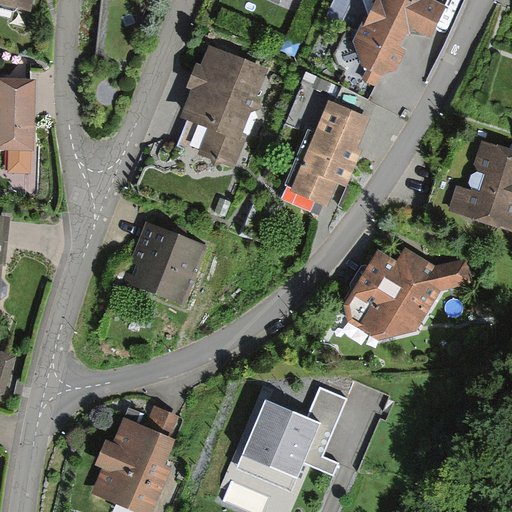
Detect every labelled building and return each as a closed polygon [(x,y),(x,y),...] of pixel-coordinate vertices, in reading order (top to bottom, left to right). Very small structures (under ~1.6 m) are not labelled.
[(0,0),(0,2),(30,10),(33,0),(0,0)] [(166,0),(103,0),(98,60),(136,75),(166,0)] [(363,0),(368,12),(353,41),(362,66),(367,69),(362,79),(375,86),(381,76),(396,71),(406,50),(400,47),(406,35),(432,37),(446,6),(442,3),(443,0),(363,0)] [(268,68),(210,47),(202,65),(198,63),(187,89),(192,91),(182,116),(209,127),(198,153),(211,159),(214,165),(221,162),(234,168),(248,135),(242,133),(251,112),(262,108),(258,97),(268,68)] [(31,151),(36,151),(38,79),(0,78),(0,151),(9,152),(8,172),(31,173),(31,151)] [(310,130),(286,184),(293,187),(291,192),(327,208),(338,183),(346,186),(362,150),(358,148),(371,119),(330,101),(316,133),(310,130)] [(511,231),(511,149),(482,140),(474,164),(478,170),(477,172),(472,174),(469,182),(472,188),(471,190),(458,186),(450,211),(511,231)] [(9,217),(0,216),(0,299),(7,295),(7,284),(1,278),(3,264),(5,264),(9,217)] [(147,222),(124,281),(186,305),(209,246),(147,222)] [(379,249),(345,304),(347,320),(380,341),(417,331),(441,291),(472,285),(467,259),(434,265),(406,247),(398,260),(379,249)] [(0,401),(1,401),(15,357),(0,352),(0,401)] [(309,418),(268,400),(238,468),(294,492),(305,465),(333,477),(338,464),(323,458),(348,400),(322,389),(309,418)] [(94,465),(103,469),(92,493),(136,511),(153,511),(173,466),(165,463),(175,439),(170,437),(146,427),(137,423),(142,412),(128,406),(113,441),(105,438),(94,465)] [(155,406),(146,427),(170,437),(179,416),(155,406)]
